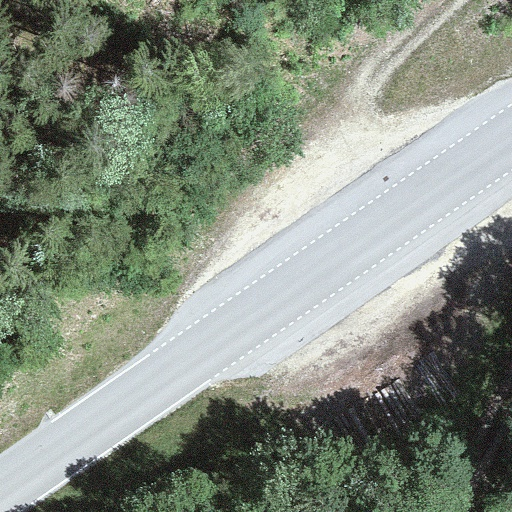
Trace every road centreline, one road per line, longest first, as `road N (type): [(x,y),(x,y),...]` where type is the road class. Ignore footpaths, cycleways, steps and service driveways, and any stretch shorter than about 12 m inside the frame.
road 1 (tertiary): [(0,493),(511,138)]
road 2 (track): [(350,249),(356,118),(370,81),(451,0)]
road 3 (track): [(448,511),(511,402)]
